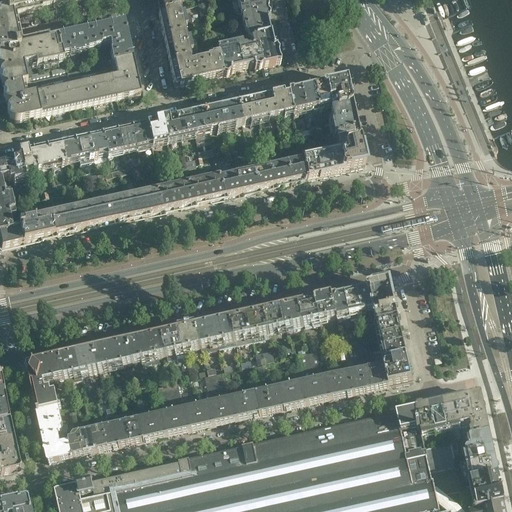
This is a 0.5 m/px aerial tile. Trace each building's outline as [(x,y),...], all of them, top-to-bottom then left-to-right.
[(64,60),(63,59),(59,39),(47,41),(46,41),(46,42),(43,43),(42,42),(23,46),(23,47),(19,48),(18,47),(15,30),(13,25),(12,18),(12,17),(16,17),(17,17),(35,13),(36,13),(36,12),(39,11),(39,12),(40,12),(52,10),(49,0),(0,0),(0,74),(0,75),(0,79),(2,82),(1,87),(3,88),(3,91),(27,86),(23,69),(64,60)] [(68,6),(66,0),(49,0),(52,10),(68,6)] [(176,13),(175,5),(180,4),(179,0),(159,0),(160,1),(161,8),(156,9),(157,10),(157,15),(158,17),(176,13)] [(263,5),(261,0),(240,0),(242,9),(240,10),(242,19),(267,13),(265,4),(263,5)] [(191,22),(189,16),(178,19),(176,13),(158,17),(160,29),(191,22)] [(270,37),(267,22),(269,22),(267,13),(242,19),(243,27),(246,27),(248,36),(250,38),(251,41),(253,40),(270,37)] [(494,141),(487,143),(481,128),(484,127),(481,120),(478,121),(445,39),(443,40),(440,31),(442,30),(439,21),(426,26),(480,159),(482,158),(493,154),(491,150),(493,150),(494,149),(494,148),(495,148),(495,147),(495,146),(495,145),(495,144),(494,141)] [(182,37),(181,31),(192,29),(191,22),(160,29),(163,41),(182,37)] [(129,46),(126,33),(124,24),(115,26),(116,26),(109,28),(112,42),(110,46),(111,49),(129,46)] [(112,42),(109,28),(90,32),(94,52),(100,50),(102,48),(110,46),(112,42)] [(94,52),(90,32),(75,35),(79,55),(94,52)] [(79,55),(75,35),(59,39),(63,59),(79,55)] [(196,47),(195,41),(183,43),(182,37),(163,41),(166,54),(196,47)] [(279,67),(275,51),(273,51),(270,37),(253,40),(254,47),(252,50),(256,52),(258,52),(262,71),(279,67)] [(132,61),(131,55),(129,46),(111,49),(112,53),(110,54),(112,65),(114,65),(132,61)] [(188,62),(186,56),(195,54),(197,50),(196,47),(166,54),(169,66),(188,62)] [(262,71),(258,52),(256,52),(252,50),(247,51),(247,49),(242,50),(242,48),(236,49),(241,72),(253,70),(253,72),(262,71)] [(241,72),(236,49),(217,53),(218,58),(222,79),(231,77),(230,75),(241,72)] [(105,67),(103,57),(96,58),(98,68),(100,68),(103,67),(105,67)] [(222,79),(218,58),(210,60),(210,61),(206,62),(206,63),(199,65),(200,71),(203,84),(222,79)] [(140,98),(132,61),(114,65),(114,69),(117,80),(93,85),(88,86),(82,87),(52,94),(52,85),(65,82),(64,77),(31,84),(32,89),(39,87),(43,96),(23,101),(20,87),(27,86),(3,91),(4,93),(3,94),(2,95),(5,99),(4,104),(6,105),(7,106),(8,111),(7,112),(6,113),(9,117),(8,122),(10,123),(12,124),(13,124),(15,125),(16,125),(19,125),(140,98)] [(200,71),(199,65),(189,67),(188,62),(169,66),(171,78),(200,71)] [(203,84),(200,71),(171,78),(174,88),(174,89),(175,89),(175,90),(176,90),(203,84)] [(351,107),(346,84),(346,83),(323,88),(327,109),(328,109),(332,111),(351,107)] [(327,109),(323,88),(311,90),(316,115),(320,114),(321,113),(321,111),(327,109)] [(316,115),(311,90),(299,93),(304,114),(310,113),(311,116),(316,115)] [(304,114),(299,93),(287,96),(292,117),(292,120),(298,119),(297,116),(304,114)] [(292,117),(287,96),(270,99),(275,121),(292,117)] [(275,121),(270,99),(253,103),(258,124),(275,121)] [(258,124),(253,103),(237,107),(241,128),(258,124)] [(241,128),(237,107),(220,110),(225,132),(241,128)] [(351,107),(332,111),(331,112),(330,114),(331,120),(329,121),(328,122),(329,126),(354,120),(351,107)] [(225,132),(220,110),(203,114),(208,136),(225,132)] [(208,136),(203,114),(189,117),(194,139),(208,136)] [(194,139),(189,117),(174,121),(179,142),(194,139)] [(357,133),(356,129),(354,120),(329,126),(330,131),(333,131),(335,138),(357,133)] [(179,142),(174,121),(160,124),(165,145),(179,142)] [(165,145),(160,124),(146,127),(150,148),(165,145)] [(150,148),(146,127),(131,130),(136,152),(150,148)] [(317,135),(316,129),(307,131),(308,137),(317,135)] [(136,152),(131,130),(117,133),(122,155),(136,152)] [(308,137),(307,131),(295,133),(296,134),(297,140),(308,137)] [(122,155),(117,133),(102,137),(107,156),(107,158),(122,155)] [(359,145),(357,133),(335,138),(332,139),(333,143),(333,144),(336,143),(338,149),(339,150),(341,149),(359,145)] [(319,142),(317,135),(308,137),(310,144),(319,142)] [(107,156),(102,137),(89,140),(93,161),(99,160),(98,158),(107,156)] [(310,144),(308,137),(297,140),(298,144),(299,146),(310,144)] [(93,161),(89,140),(75,143),(79,163),(87,161),(88,162),(93,161)] [(79,163),(75,143),(61,146),(65,167),(71,166),(71,164),(79,163)] [(364,170),(360,151),(361,151),(359,145),(341,149),(341,151),(339,154),(338,154),(343,176),(350,174),(349,173),(364,170)] [(65,167),(61,146),(47,149),(51,169),(60,167),(60,168),(65,167)] [(51,169),(47,149),(33,152),(38,173),(43,172),(43,171),(51,169)] [(38,173),(33,152),(18,155),(20,163),(21,163),(23,175),(24,175),(32,173),(32,175),(38,173)] [(343,176),(338,154),(331,155),(331,153),(329,152),(325,153),(331,178),(343,176)] [(213,159),(212,153),(197,156),(198,161),(201,161),(202,161),(213,159)] [(331,178),(325,153),(320,155),(321,158),(314,159),(318,181),(331,178)] [(198,161),(197,156),(183,159),(184,164),(195,162),(198,161)] [(318,181),(314,159),(307,161),(306,158),(301,159),(303,164),(307,183),(318,181)] [(184,164),(183,159),(169,162),(170,168),(171,167),(183,165),(184,164)] [(169,162),(163,163),(154,165),(155,171),(164,169),(167,168),(170,168),(169,162)] [(195,162),(184,164),(183,165),(185,173),(197,171),(195,162)] [(23,175),(21,163),(20,163),(19,163),(18,164),(18,165),(17,165),(16,166),(6,168),(9,182),(10,184),(15,183),(16,186),(26,184),(24,175),(23,175)] [(307,183),(303,164),(286,168),(290,187),(290,188),(307,184),(307,183)] [(155,171),(154,165),(140,169),(141,174),(155,171)] [(0,183),(9,182),(6,168),(0,169),(0,183)] [(290,187),(286,168),(269,171),(273,191),(290,187)] [(141,174),(140,169),(125,172),(127,177),(133,176),(137,175),(140,174),(141,174)] [(273,191),(269,171),(252,175),(257,195),(273,191)] [(127,177),(125,172),(111,175),(112,181),(127,177)] [(112,181),(111,175),(97,178),(98,184),(103,183),(106,182),(109,181),(112,181)] [(257,195),(252,175),(235,179),(240,199),(257,195)] [(98,184),(97,178),(83,181),(84,187),(91,185),(96,184),(98,184)] [(240,199),(235,179),(209,184),(208,182),(203,183),(208,206),(240,199)] [(84,187),(83,181),(69,184),(70,190),(72,190),(75,189),(79,188),(84,187)] [(208,206),(203,183),(197,184),(198,187),(188,189),(193,209),(208,206)] [(3,195),(2,188),(1,185),(0,184),(0,201),(12,199),(11,194),(3,195)] [(70,190),(69,184),(55,188),(57,193),(70,190)] [(57,193),(55,188),(41,191),(43,196),(45,196),(48,195),(57,193)] [(193,209),(188,189),(178,191),(178,188),(172,190),(177,212),(193,209)] [(177,212),(172,190),(167,191),(167,194),(157,196),(162,216),(177,212)] [(43,196),(41,191),(28,194),(29,199),(42,196),(43,196)] [(162,216),(157,196),(148,198),(147,195),(142,196),(147,219),(162,216)] [(147,219),(142,196),(136,198),(137,200),(127,203),(131,223),(147,219)] [(0,218),(16,215),(12,199),(0,201),(0,218)] [(131,223),(127,203),(117,205),(116,202),(111,203),(116,226),(131,223)] [(116,226),(111,203),(105,204),(106,207),(96,209),(101,229),(116,226)] [(101,229),(96,209),(86,212),(86,209),(80,210),(85,233),(101,229)] [(85,233),(80,210),(75,211),(75,214),(65,216),(70,236),(85,233)] [(12,232),(9,221),(17,220),(16,215),(0,218),(0,236),(10,235),(12,232)] [(70,236),(65,216),(56,218),(55,216),(50,217),(55,240),(70,236)] [(55,240),(50,217),(44,218),(45,220),(35,222),(35,223),(39,243),(55,240)] [(39,243),(35,223),(25,225),(26,227),(20,228),(21,232),(24,246),(39,243)] [(21,232),(10,235),(0,236),(0,246),(1,251),(2,251),(24,246),(21,232)] [(400,325),(396,307),(395,307),(391,289),(376,292),(376,291),(359,295),(357,295),(363,319),(366,332),(375,330),(400,325)] [(363,319),(357,295),(345,298),(349,319),(356,318),(357,320),(363,319)] [(349,319),(345,298),(333,301),(332,301),(337,322),(337,325),(343,323),(342,321),(349,319)] [(337,322),(332,301),(333,301),(329,299),(329,302),(315,305),(320,326),(337,322)] [(320,326),(315,305),(298,308),(303,329),(320,326)] [(303,329),(298,308),(281,312),(286,333),(303,329)] [(286,333),(281,312),(264,316),(269,337),(286,333)] [(269,337),(264,316),(247,320),(252,341),(269,337)] [(252,341),(247,320),(230,323),(235,344),(252,341)] [(235,344),(230,323),(213,327),(218,348),(235,344)] [(402,337),(400,325),(375,330),(376,335),(379,335),(380,342),(402,337)] [(218,348),(213,327),(196,331),(201,352),(218,348)] [(201,352),(196,331),(179,335),(184,356),(201,352)] [(184,356),(179,335),(162,338),(167,359),(184,356)] [(405,348),(402,337),(362,346),(363,353),(369,356),(380,354),(405,348)] [(167,359),(162,338),(145,342),(150,363),(167,359)] [(150,363),(145,342),(128,346),(133,367),(150,363)] [(139,394),(133,367),(128,346),(111,350),(116,371),(121,394),(125,393),(126,397),(139,394)] [(366,396),(362,376),(355,347),(343,350),(350,379),(354,398),(366,396)] [(407,360),(405,348),(380,354),(381,357),(384,360),(385,363),(388,364),(407,360)] [(116,371),(111,350),(94,353),(99,374),(116,371)] [(99,374),(94,353),(77,357),(82,378),(99,374)] [(82,378),(77,357),(60,361),(65,382),(66,387),(83,383),(82,378)] [(296,360),(292,361),(288,362),(285,362),(287,370),(309,366),(307,358),(296,360)] [(412,383),(407,360),(388,364),(389,367),(387,367),(384,370),(385,371),(389,391),(413,385),(414,385),(414,384),(413,384),(413,383),(412,383)] [(65,382),(60,361),(43,365),(48,386),(65,382)] [(389,391),(385,371),(377,373),(377,371),(384,369),(383,364),(375,365),(377,370),(373,371),(377,393),(389,391)] [(45,394),(44,387),(48,386),(43,365),(38,366),(35,367),(29,368),(28,369),(28,370),(28,371),(38,417),(58,412),(59,412),(56,397),(51,398),(50,393),(45,394)] [(377,393),(373,371),(368,372),(369,375),(362,376),(366,396),(377,393)] [(224,376),(218,377),(203,380),(210,410),(214,429),(237,424),(233,405),(226,375),(224,376)] [(354,398),(350,379),(338,382),(342,401),(354,398)] [(307,409),(303,389),(301,382),(290,384),(292,392),(296,411),(307,409)] [(342,401),(338,382),(326,384),(331,403),(342,401)] [(331,403),(326,384),(314,387),(319,406),(331,403)] [(162,389),(156,391),(162,421),(167,440),(190,435),(186,415),(179,386),(162,389)] [(319,406),(314,387),(303,389),(307,409),(319,406)] [(296,411),(292,392),(280,394),(284,414),(296,411)] [(284,414),(280,394),(268,397),(272,417),(284,414)] [(272,417),(268,397),(256,400),(260,419),(272,417)] [(489,436),(481,400),(481,399),(467,402),(472,426),(469,426),(470,427),(470,430),(471,433),(470,435),(471,440),(489,436)] [(260,419),(256,400),(245,402),(249,422),(260,419)] [(249,422),(245,402),(233,405),(237,424),(249,422)] [(472,426),(467,402),(455,404),(460,429),(470,427),(469,426),(472,426)] [(460,429),(455,404),(442,407),(448,432),(460,429)] [(0,426),(9,424),(8,418),(5,407),(0,408),(0,426)] [(448,432),(442,407),(429,410),(435,435),(448,432)] [(214,429),(210,410),(198,413),(202,432),(214,429)] [(435,435),(429,410),(416,413),(422,438),(435,435)] [(61,423),(58,412),(38,417),(38,419),(38,420),(38,423),(40,424),(40,427),(61,423)] [(439,511),(438,506),(437,498),(437,491),(435,491),(433,483),(432,484),(430,475),(456,469),(454,461),(453,457),(453,454),(451,446),(438,449),(425,452),(422,438),(416,413),(55,493),(59,511),(439,511)] [(202,432),(198,413),(186,415),(190,435),(202,432)] [(167,440),(162,421),(151,423),(155,443),(167,440)] [(61,434),(60,431),(61,431),(62,429),(61,423),(40,427),(43,440),(59,436),(61,434)] [(155,443),(151,423),(139,426),(144,445),(155,443)] [(9,424),(0,426),(0,442),(13,440),(9,424)] [(144,445),(139,426),(128,428),(132,448),(144,445)] [(132,448),(128,428),(116,431),(120,450),(132,448)] [(120,450),(116,431),(104,433),(109,453),(120,450)] [(109,453),(104,433),(92,436),(97,456),(109,453)] [(73,461),(70,445),(61,447),(59,436),(43,440),(49,465),(49,466),(50,466),(73,461)] [(97,456),(92,436),(81,439),(85,458),(97,456)] [(493,452),(491,446),(489,436),(471,440),(469,442),(471,450),(468,451),(468,453),(467,456),(467,458),(493,452)] [(85,458),(81,439),(72,441),(73,442),(69,443),(70,445),(73,461),(85,458)] [(17,457),(13,440),(0,442),(0,455),(1,460),(17,457)] [(495,465),(493,452),(467,458),(470,470),(495,465)] [(20,472),(17,457),(1,460),(0,459),(0,477),(19,473),(20,472)] [(498,478),(495,465),(470,470),(473,483),(498,478)] [(498,478),(473,483),(472,484),(476,502),(470,503),(472,511),(473,511),(505,505),(498,478)] [(461,511),(459,508),(458,508),(445,497),(437,491),(437,498),(438,506),(445,511),(461,511)] [(462,507),(459,494),(445,497),(458,508),(462,507)] [(30,510),(30,509),(29,507),(28,507),(27,503),(27,502),(26,502),(24,501),(24,500),(23,500),(23,501),(1,505),(0,505),(0,504),(0,511),(25,511),(29,511),(28,511),(29,511),(30,511),(30,510)]
